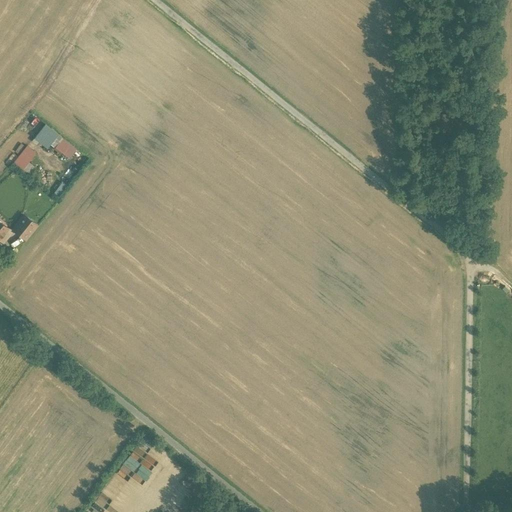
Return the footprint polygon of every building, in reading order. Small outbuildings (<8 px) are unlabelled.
[(441,114),(442,126),(452,126),(451,113),(441,114)] [(58,134),(45,124),(35,137),(48,147),(58,134)] [(26,168),(39,152),(29,144),(17,161),(26,168)] [(0,213),(0,237),(12,223),(0,213)] [(37,225),(24,215),(12,228),(26,239),(37,225)]
